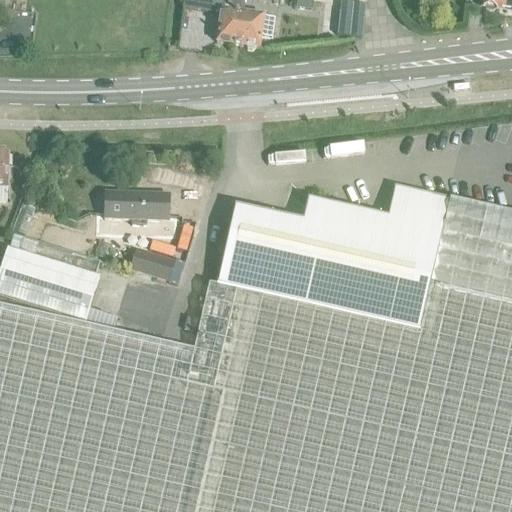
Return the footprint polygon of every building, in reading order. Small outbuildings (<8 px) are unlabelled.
[(192,0),(183,0),(182,11),(212,16),(213,12),(221,13),(218,34),(216,45),(234,48),(237,30),(239,22),(237,21),(237,16),(235,15),(236,11),(231,10),(232,5),(225,4),(225,0),(206,0),(206,2),(192,0)] [(225,0),(225,4),(232,5),(231,10),(236,11),(235,15),(237,16),(237,21),(239,22),(237,30),(234,48),(246,49),(246,53),(254,54),(254,50),(258,51),(259,39),(272,41),(273,31),(275,20),(262,18),(242,16),(244,0),(225,0)] [(311,12),(312,2),(297,0),(295,10),(311,12)] [(343,0),(342,14),(364,16),(364,0),(343,0)] [(496,10),(506,11),(507,0),(482,0),(481,8),(483,8),(486,11),(493,13),(496,10)] [(0,207),(5,208),(8,157),(4,157),(4,152),(0,152),(0,207)] [(130,224),(130,230),(128,235),(127,239),(127,244),(129,251),(130,254),(137,254),(130,273),(167,285),(174,265),(145,255),(145,224),(165,225),(165,213),(168,213),(169,197),(139,197),(139,201),(126,201),(126,196),(105,195),(104,223),(130,224)] [(21,208),(12,235),(24,239),(34,212),(21,208)] [(13,237),(0,275),(0,298),(83,326),(98,281),(94,280),(99,265),(13,237)] [(99,244),(94,258),(104,262),(109,247),(99,244)] [(183,334),(194,336),(197,321),(187,319),(183,334)]
